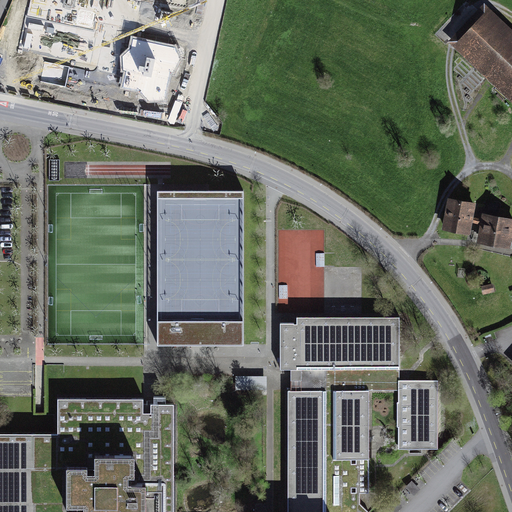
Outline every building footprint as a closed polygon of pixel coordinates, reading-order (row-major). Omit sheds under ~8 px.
[(511,33),(485,8),(450,44),(511,102),(511,33)] [(243,196),(157,196),(157,344),(198,344),(243,344),(243,196)] [(476,203),(447,198),(442,227),(470,232),(476,203)] [(511,234),(511,218),(485,214),(480,241),(510,247),(511,234)] [(493,283),(481,286),(483,293),(494,290),(493,283)] [(368,511),(369,511),(360,503),(360,493),(369,493),(369,390),(398,390),(398,402),(397,402),(397,427),(398,427),(398,449),(438,449),(438,380),(399,380),(399,317),(297,317),(297,322),(280,323),(280,369),(291,369),(291,380),(291,390),(288,390),(287,511),(368,511)] [(243,366),(198,370),(200,401),(246,397),(243,366)] [(251,381),(266,381),(266,376),(255,376),(255,369),(251,369),(251,381)] [(57,411),(57,440),(58,456),(66,456),(87,456),(87,462),(94,462),(94,445),(135,445),(135,466),(129,466),(129,473),(146,473),(145,511),(173,511),(174,403),(159,403),(151,404),(150,407),(143,407),(143,398),(57,398),(57,411)] [(77,511),(77,505),(83,505),(83,497),(66,497),(66,456),(58,456),(57,440),(0,440),(0,511),(77,511)] [(94,445),(94,462),(87,462),(87,456),(66,456),(66,497),(83,497),(83,505),(77,505),(77,511),(145,511),(146,473),(129,473),(129,466),(135,466),(135,445),(94,445)]
